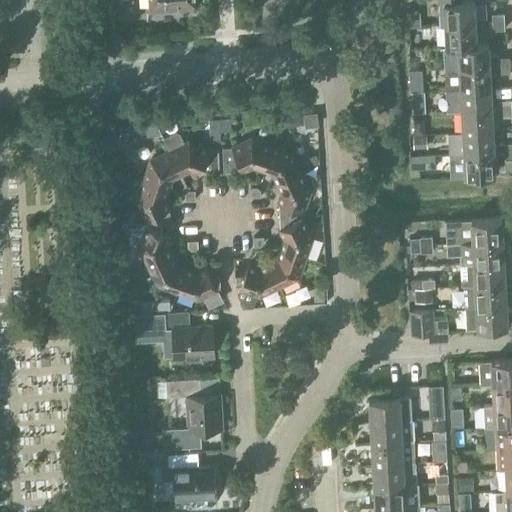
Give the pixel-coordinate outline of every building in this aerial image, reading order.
[(150,0),(151,11),(197,9),(196,0),(150,0)] [(444,25),(475,23),(474,1),(462,1),(462,0),(439,0),(440,4),(443,4),(444,25)] [(493,22),(505,22),(505,14),(504,12),(493,13),(493,22)] [(446,46),(476,44),(475,23),(444,25),(446,46)] [(447,68),(490,65),(489,43),(476,44),(446,46),(447,68)] [(496,65),(509,64),(509,55),(496,56),(496,65)] [(509,64),(496,65),(497,73),(510,72),(509,64)] [(448,89),(491,87),(490,65),(447,68),(448,89)] [(449,111),(461,110),(493,109),(491,87),(448,89),(449,111)] [(499,100),(500,108),(511,108),(511,100),(499,100)] [(462,132),(494,130),(493,115),(511,114),(511,107),(511,108),(500,108),(493,109),(461,110),(462,132)] [(315,112),(304,113),(304,115),(305,126),(317,125),(315,112)] [(294,116),(285,117),(286,127),(295,126),(294,116)] [(463,153),(511,150),(511,142),(495,144),(494,130),(462,132),(463,153)] [(212,143),(210,148),(189,141),(184,144),(178,131),(164,137),(170,151),(182,175),(191,170),(202,173),(204,166),(219,166),(218,143),(212,143)] [(414,146),(429,145),(428,134),(414,134),(414,146)] [(224,143),(225,166),(242,166),(244,170),(254,166),(265,169),(273,146),(252,138),(233,147),(231,143),(224,143)] [(278,183),(301,172),(292,152),(273,146),(265,169),(273,173),(278,183)] [(511,150),(463,153),(451,154),(452,176),(496,174),(495,160),(511,158),(511,150)] [(172,180),(182,175),(170,151),(152,160),(145,180),(169,188),(172,180)] [(418,156),(411,156),(412,172),(419,171),(418,156)] [(301,172),(278,183),(282,192),(278,203),(289,207),(303,211),(310,191),(301,172)] [(165,199),(169,188),(145,180),(137,201),(147,220),(160,213),(169,209),(165,199)] [(251,194),(261,193),(261,186),(257,184),(250,184),(251,194)] [(195,196),(195,187),(188,187),(185,191),(185,197),(195,196)] [(322,213),(302,214),(302,217),(304,217),(306,223),(323,222),(322,213)] [(281,248),(306,257),(313,237),(306,223),(304,217),(301,216),(290,223),(279,228),(284,238),(281,248)] [(458,243),(504,240),(503,218),(456,221),(458,243)] [(140,247),(149,266),(172,255),(167,244),(171,234),(147,226),(147,223),(127,224),(128,232),(142,239),(140,247)] [(254,234),(254,243),(261,243),(264,240),(264,234),(254,234)] [(197,237),(187,237),(188,244),(192,247),(198,247),(197,237)] [(431,245),(430,241),(430,237),(416,238),(416,240),(405,241),(406,246),(417,245),(431,245)] [(474,263),(506,262),(504,240),(458,243),(446,244),(447,255),(460,254),(462,255),(468,255),(469,254),(473,253),(474,263)] [(431,245),(417,245),(406,246),(406,252),(417,252),(417,254),(431,253),(431,245)] [(298,278),(306,257),(281,248),(277,260),(269,264),(279,286),(298,278)] [(178,291),(187,267),(177,264),(172,255),(149,266),(158,284),(178,291)] [(463,264),(464,286),(507,283),(506,262),(463,264)] [(260,295),(279,286),(269,264),(259,268),(249,264),(246,273),(240,288),(260,295)] [(187,267),(178,291),(198,298),(205,295),(210,306),(222,300),(217,289),(210,275),(206,266),(196,271),(187,267)] [(430,288),(436,287),(436,279),(422,279),(423,288),(430,288)] [(466,307),(508,305),(507,283),(464,286),(466,307)] [(169,297),(148,298),(149,313),(155,313),(170,312),(169,297)] [(508,305),(466,307),(467,330),(478,329),(510,327),(508,305)] [(410,331),(429,330),(428,308),(408,309),(410,331)] [(143,314),(135,314),(135,331),(143,330),(144,338),(165,337),(166,355),(174,355),(174,358),(215,355),(214,326),(190,327),(189,311),(170,312),(155,313),(149,313),(143,314)] [(493,384),(511,382),(511,360),(478,362),(480,384),(493,384)] [(167,380),(157,381),(158,396),(168,396),(187,395),(189,427),(163,428),(164,448),(202,446),(202,443),(201,430),(224,429),(222,393),(220,393),(202,394),(201,378),(167,380)] [(494,405),(511,403),(511,382),(493,384),(494,405)] [(423,418),(438,418),(438,397),(422,397),(423,418)] [(372,421),(402,419),(401,398),(371,399),(372,421)] [(511,403),(494,405),(485,405),(486,428),(503,427),(503,426),(511,425),(511,403)] [(464,406),(455,407),(455,417),(465,416),(464,406)] [(404,442),(413,441),(412,419),(402,419),(372,421),(373,444),(404,442)] [(498,428),(499,448),(511,447),(511,425),(503,426),(503,427),(498,428)] [(435,440),(445,439),(445,430),(434,430),(435,440)] [(374,464),(405,463),(404,442),(373,444),(374,464)] [(511,447),(499,448),(500,470),(506,469),(511,469),(511,447)] [(430,457),(446,457),(446,448),(430,449),(430,457)] [(140,467),(168,466),(167,453),(139,455),(140,467)] [(375,486),(406,484),(405,463),(374,464),(375,486)] [(176,498),(216,496),(214,466),(175,468),(176,498)] [(436,483),(448,482),(447,472),(435,473),(436,483)] [(459,494),(475,493),(474,476),(458,477),(459,494)] [(448,482),(436,483),(437,495),(449,495),(448,482)] [(376,508),(415,505),(418,505),(417,484),(406,484),(375,486),(376,508)] [(495,511),(502,511),(511,511),(511,490),(507,491),(495,492),(495,511)]
